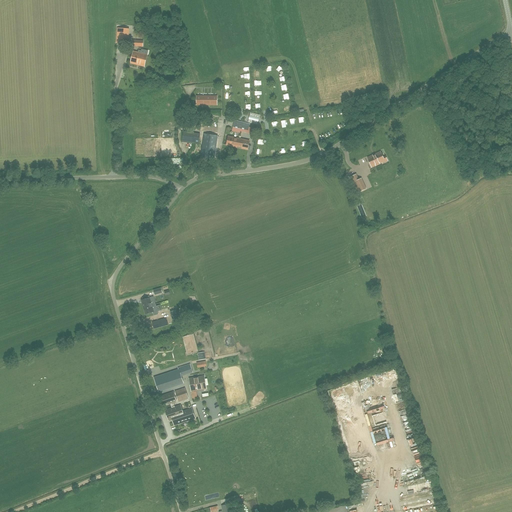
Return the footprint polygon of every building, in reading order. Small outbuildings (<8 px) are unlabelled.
[(144,67),(147,55),(133,52),(130,63),(144,67)] [(197,96),(197,105),(217,105),(217,97),(197,96)] [(257,125),(259,115),(250,112),(247,123),(257,125)] [(233,126),(248,130),(249,124),(247,123),(235,120),(233,126)] [(204,134),(201,158),(214,159),(217,136),(204,134)] [(228,140),(227,145),(236,147),(237,146),(242,147),(242,148),(247,149),(249,141),(228,137),(227,137),(226,140),(228,140)] [(380,164),(382,163),(387,161),(386,157),(383,158),(380,152),(375,155),(373,155),(367,158),(369,161),(370,164),(372,167),(376,166),(380,164)] [(366,189),(361,179),(359,180),(356,175),(351,177),(353,182),(358,193),(366,189)] [(149,296),(142,298),(143,300),(142,300),(146,314),(153,312),(154,315),(158,314),(153,297),(149,298),(149,296)] [(180,321),(176,310),(170,312),(174,323),(180,321)] [(154,329),(168,325),(166,319),(152,323),(154,329)] [(179,369),(158,376),(162,388),(183,381),(181,374),(192,371),(190,364),(178,368),(179,369)] [(191,391),(201,390),(206,389),(204,377),(189,379),(191,391)] [(185,388),(176,392),(179,401),(188,398),(185,388)] [(168,420),(172,419),(174,425),(195,418),(192,409),(183,412),(181,406),(175,408),(173,403),(177,402),(173,392),(159,397),(162,407),(170,404),(172,409),(165,411),(168,420)] [(351,416),(353,414),(350,411),(351,410),(347,405),(343,408),(351,416)] [(367,412),(368,416),(382,412),(381,408),(367,412)] [(373,416),(367,420),(370,425),(376,421),(373,416)] [(409,493),(429,490),(428,486),(425,486),(424,480),(427,480),(425,474),(422,475),(423,477),(415,479),(415,477),(405,479),(406,487),(403,487),(404,491),(409,490),(409,493)]
